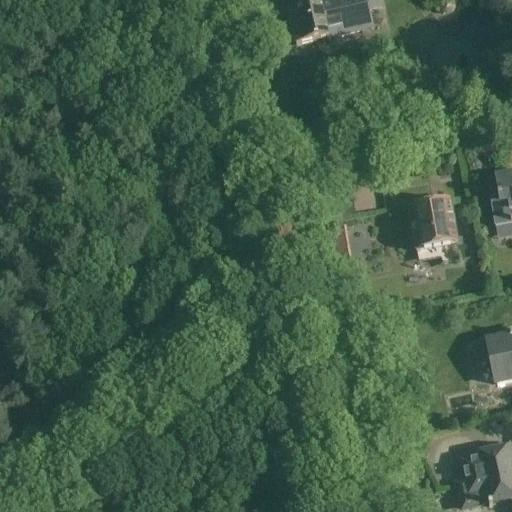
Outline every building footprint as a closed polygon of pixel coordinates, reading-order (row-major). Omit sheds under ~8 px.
[(287,12),(286,12),(290,28),(290,27),(295,48),(372,31),(368,13),(381,11),(379,0),(341,0),(337,1),(336,0),(294,0),(296,10),(287,12)] [(495,184),(487,185),(494,229),(495,229),(511,227),(511,234),(511,176),(494,180),(495,184)] [(456,249),(448,205),(408,212),(415,256),(456,249)] [(346,228),(328,231),(329,240),(347,237),(346,228)] [(467,246),(459,247),(461,262),(469,260),(467,246)] [(511,336),(485,342),(485,343),(474,346),(478,365),(489,363),(494,388),(511,384),(511,336)] [(511,449),(457,460),(462,484),(457,485),(461,510),(487,505),(488,508),(491,507),(491,504),(508,501),(508,503),(511,501),(511,449)]
